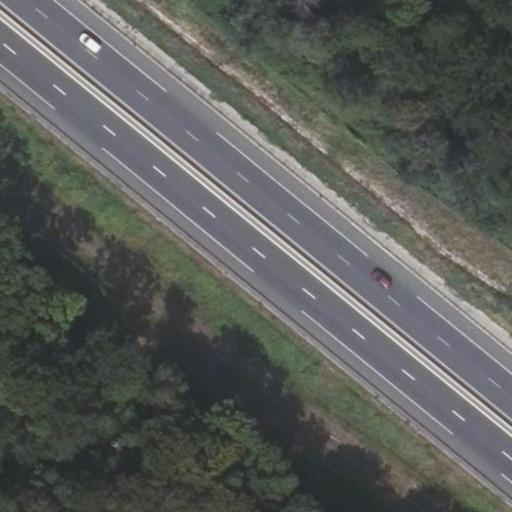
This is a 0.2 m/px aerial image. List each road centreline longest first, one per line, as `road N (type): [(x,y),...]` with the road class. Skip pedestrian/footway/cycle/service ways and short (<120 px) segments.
road 1 (motorway): [(0,41),(511,452)]
road 2 (motorway): [(511,381),(25,0)]
